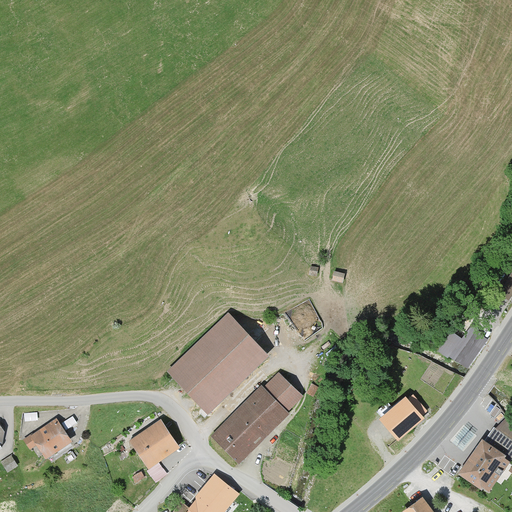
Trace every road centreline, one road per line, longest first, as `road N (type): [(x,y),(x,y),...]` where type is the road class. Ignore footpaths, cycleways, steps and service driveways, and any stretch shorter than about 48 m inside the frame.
road 1 (secondary): [(511,329),(440,429),(351,511)]
road 2 (residential): [(0,401),(164,398),(196,440)]
